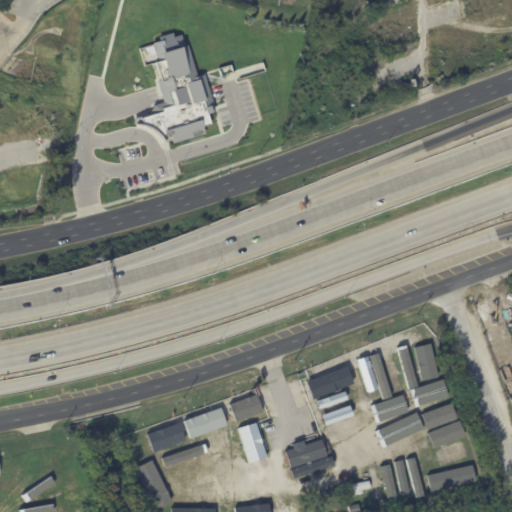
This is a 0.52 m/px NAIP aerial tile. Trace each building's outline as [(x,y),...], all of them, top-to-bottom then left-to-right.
[(163,111),(139,118),(143,130),(154,127),(157,137),(168,134),(170,143),(203,134),(201,127),(208,125),(205,113),(213,111),(203,74),(195,77),(182,34),(169,38),(169,36),(151,41),(157,61),(154,62),(158,80),(154,81),(163,111)] [(368,356),(377,393),(385,391),(375,354),(368,356)] [(396,366),(401,386),(442,376),(438,356),(396,366)] [(356,359),(365,403),(374,401),(366,357),(356,359)] [(335,374),(329,366),(307,381),(313,388),(335,374)] [(412,407),(445,396),(440,379),(407,390),(412,407)] [(369,421),(357,384),(340,389),(352,427),(369,421)] [(311,398),(331,413),(335,409),(315,394),(311,398)] [(230,423),(258,414),(252,396),(224,405),(230,423)] [(455,416),(450,399),(410,410),(415,428),(455,416)] [(224,426),(218,408),(181,420),(187,438),(224,426)] [(148,423),(160,420),(159,412),(146,415),(148,423)] [(388,426),(385,418),(353,430),(356,438),(388,426)] [(234,426),(243,459),(261,453),(252,420),(234,426)] [(417,431),(419,439),(451,430),(449,421),(417,431)] [(142,434),(148,452),(178,442),(172,424),(142,434)] [(230,446),(226,431),(194,438),(198,455),(230,446)] [(349,453),(354,447),(334,432),(329,439),(349,453)] [(422,456),(466,445),(464,435),(420,445),(422,456)] [(282,451),(290,478),(331,466),(329,456),(324,457),(319,439),(301,444),(300,441),(289,444),(290,449),(282,451)] [(16,485),(44,451),(37,445),(9,479),(16,485)] [(132,459),(134,467),(167,457),(165,449),(132,459)] [(428,478),(461,469),(457,452),(423,460),(428,478)] [(402,499),(421,496),(413,453),(394,457),(402,499)] [(132,471),(151,511),(152,511),(169,504),(149,463),(132,471)] [(382,465),(389,504),(398,502),(390,464),(382,465)] [(51,474),(47,467),(20,484),(24,490),(51,474)] [(426,484),(429,493),(468,484),(465,474),(426,484)] [(351,492),(368,489),(367,481),(350,484),(351,492)] [(67,501),(66,493),(26,497),(27,505),(67,501)] [(222,511),(223,508),(181,498),(177,511),(222,511)]
